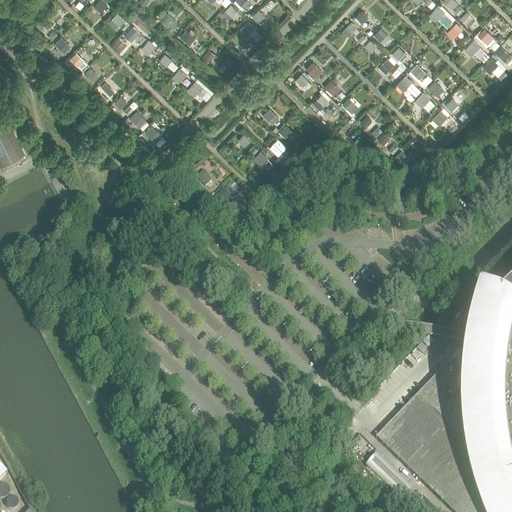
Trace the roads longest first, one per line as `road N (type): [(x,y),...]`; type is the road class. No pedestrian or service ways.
road 1 (unclassified): [(224,333),(310,248),(325,242),(431,249)]
road 2 (unknown): [(156,161),(14,36),(51,0)]
